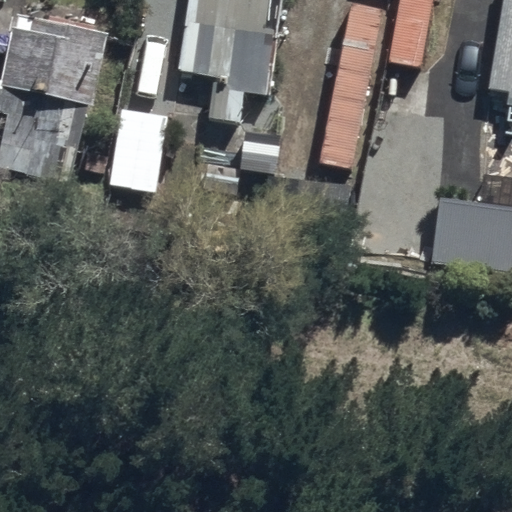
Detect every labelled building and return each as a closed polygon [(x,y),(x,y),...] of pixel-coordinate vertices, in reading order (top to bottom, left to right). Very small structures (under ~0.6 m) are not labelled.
[(245,91),(266,94),(279,0),(186,0),(176,74),(220,81),(214,120),(240,124),(245,91)] [(511,0),(500,0),(488,95),(504,98),(503,107),(511,108),(511,0)] [(106,33),(15,15),(0,72),(0,116),(6,118),(0,149),(0,171),(71,186),(86,111),(91,112),(106,33)] [(166,115),(119,111),(108,190),(158,195),(166,115)] [(423,137),(377,132),(371,181),(418,186),(423,137)] [(511,216),(441,208),(433,271),(511,279),(511,216)]
